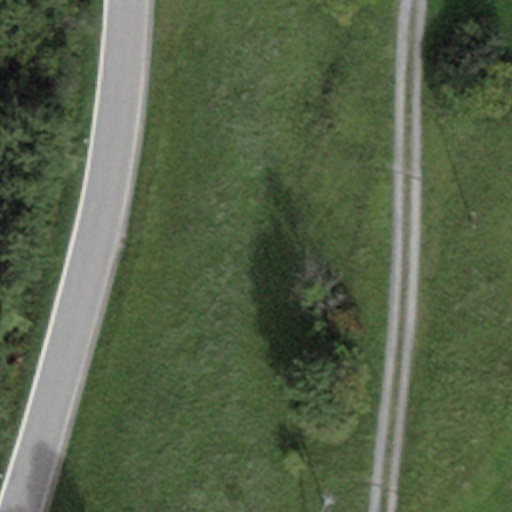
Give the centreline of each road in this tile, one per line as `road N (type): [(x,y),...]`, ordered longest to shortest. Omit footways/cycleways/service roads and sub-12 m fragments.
road 1 (unclassified): [(22,511),(124,102),(127,0)]
road 2 (track): [(381,511),(414,0)]
